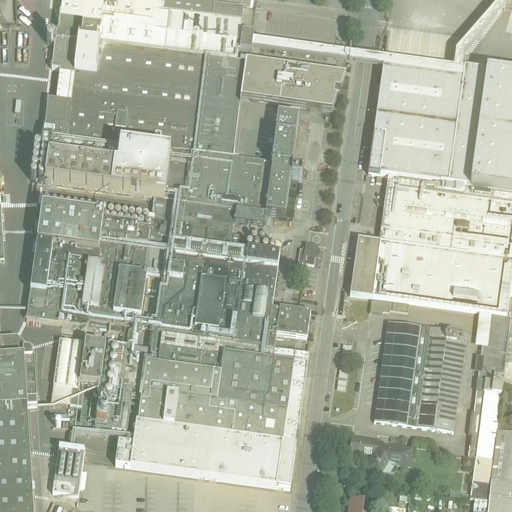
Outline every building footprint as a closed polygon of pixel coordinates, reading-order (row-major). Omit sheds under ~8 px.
[(214,0),(60,0),(52,71),(61,72),(58,92),(72,94),(71,104),(49,101),(44,140),(42,150),(50,151),(45,186),(155,201),(235,212),(266,216),(273,165),(271,165),(233,160),(245,64),(238,63),(239,50),(240,50),(240,53),(251,55),(252,51),(253,42),(254,36),(243,35),(241,43),(240,42),(243,22),(242,22),(244,10),(214,6),(214,0)] [(455,70),(253,42),(252,51),(384,69),(385,69),(385,63),(454,73),(455,70)] [(285,68),(246,63),(241,100),(242,101),(279,106),(285,68)] [(511,76),(463,70),(455,69),(455,70),(454,73),(385,63),(385,69),(384,69),(369,176),(389,179),(511,196),(511,76)] [(346,77),(285,68),(279,106),(332,114),(338,99),(334,98),(335,92),(341,92),(346,77)] [(278,116),(271,165),(273,165),(266,216),(266,217),(235,212),(234,221),(269,226),(270,226),(271,225),(272,217),(285,219),(291,180),(300,181),(301,181),(301,180),(302,180),(302,179),(303,172),(303,171),(302,170),(292,169),(299,119),(278,116)] [(511,196),(389,179),(380,244),(358,241),(350,297),(373,301),(507,319),(511,284),(511,196)] [(235,212),(155,201),(151,231),(145,272),(165,275),(156,333),(163,334),(160,354),(134,350),(128,392),(142,394),(138,426),(297,448),(309,357),(275,352),(275,353),(266,352),(267,349),(272,309),(280,257),(243,252),(229,250),(231,236),(232,237),(234,221),(235,212)] [(0,231),(3,232),(2,209),(0,209),(0,487),(32,485),(28,409),(38,408),(35,358),(33,358),(32,352),(29,350),(24,350),(24,345),(17,339),(1,340),(1,339),(0,339),(0,231)] [(104,217),(43,209),(38,245),(36,245),(35,253),(36,253),(27,322),(88,330),(103,225),(104,221),(104,217)] [(151,231),(103,225),(88,330),(124,335),(125,329),(137,330),(145,272),(151,231)] [(232,237),(231,236),(229,250),(243,252),(245,238),(232,237)] [(317,250),(307,248),(305,249),(303,250),(303,252),(303,254),(304,255),(306,256),(304,266),(314,268),(316,258),(318,258),(320,256),(320,254),(320,252),(319,251),(317,250)] [(408,308),(372,304),(372,303),(370,315),(383,317),(383,314),(390,315),(390,313),(408,315),(409,307),(408,307),(408,308)] [(311,314),(280,309),(280,310),(272,309),(267,349),(266,352),(275,353),(275,352),(276,340),(283,341),(284,337),(307,341),(311,314)] [(493,318),(490,345),(483,344),(468,459),(476,460),(493,463),(497,433),(506,364),(511,320),(493,318)] [(467,336),(388,325),(374,424),(454,435),(467,336)] [(86,346),(60,343),(54,387),(79,391),(80,385),(86,346)] [(106,347),(86,345),(86,346),(80,385),(100,388),(106,347)] [(134,350),(106,346),(106,347),(100,388),(128,392),(134,350)] [(341,360),(349,360),(350,347),(341,347),(341,360)] [(345,391),(346,372),(338,372),(338,391),(345,391)] [(84,393),(73,391),(71,408),(82,410),(84,393)] [(297,448),(138,426),(132,464),(131,477),(289,497),(297,448)] [(511,435),(497,433),(493,463),(491,484),(511,486),(511,435)] [(368,443),(352,440),(350,453),(362,455),(363,450),(367,451),(368,443)] [(412,452),(389,448),(388,449),(384,449),(384,448),(383,447),(376,446),(377,444),(368,443),(367,451),(374,452),(374,457),(366,469),(364,470),(364,471),(364,472),(363,473),(364,475),(364,476),(366,478),(367,478),(368,479),(369,479),(370,479),(371,478),(373,477),(374,476),(379,480),(380,479),(378,478),(386,466),(410,469),(412,452)] [(86,452),(60,449),(53,496),(79,499),(86,452)] [(493,463),(476,460),(470,502),(475,502),(487,504),(488,504),(491,484),(493,463)] [(132,464),(111,462),(110,475),(131,477),(132,464)] [(511,511),(511,486),(491,484),(488,504),(489,504),(488,511),(511,511)] [(33,511),(32,485),(0,487),(0,511),(33,511)] [(351,501),(349,511),(362,511),(364,503),(364,502),(351,500),(351,501)] [(486,511),(487,504),(475,502),(473,511),(486,511)]
